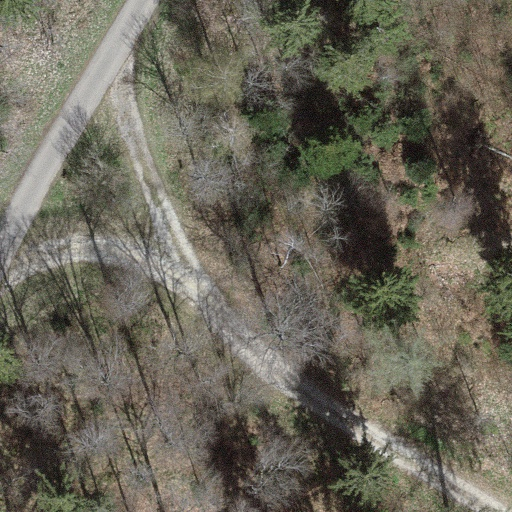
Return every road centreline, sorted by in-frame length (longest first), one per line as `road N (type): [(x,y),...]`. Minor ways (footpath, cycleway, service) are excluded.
road 1 (track): [(113,56),(157,216),(195,286),(503,511)]
road 2 (track): [(195,286),(90,255),(0,272)]
